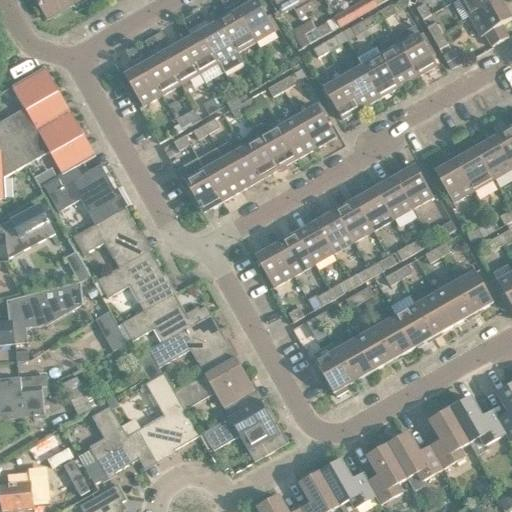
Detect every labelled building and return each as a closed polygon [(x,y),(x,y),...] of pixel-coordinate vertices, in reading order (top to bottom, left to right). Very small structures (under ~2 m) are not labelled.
[(35,0),(47,20),(73,6),(69,0),(35,0)] [(225,19),(219,22),(237,54),(255,43),(230,0),(217,0),(215,1),(225,19)] [(237,0),(230,0),(255,43),(278,30),(270,15),(267,17),(257,1),(243,9),(237,0)] [(272,0),(274,1),(270,3),(278,16),(292,8),(298,18),(306,14),(298,0),(272,0)] [(298,0),(306,14),(315,9),(309,0),(298,0)] [(458,0),(469,18),(501,0),(500,0),(458,0)] [(491,47),(508,38),(501,26),(511,20),(501,0),(469,18),(480,37),(484,35),(491,47)] [(358,17),(369,10),(364,2),(353,8),(358,17)] [(422,20),(431,15),(424,4),(416,9),(422,20)] [(385,20),(396,14),(391,5),(380,11),(385,20)] [(347,23),(358,17),(353,8),(342,14),(347,23)] [(196,27),(202,24),(195,13),(190,16),(196,27)] [(184,34),(196,27),(190,16),(178,23),(184,34)] [(366,31),(377,24),(372,16),(361,22),(366,31)] [(218,64),(223,73),(242,63),(237,54),(219,22),(200,33),(218,64)] [(355,37),(366,31),(361,22),(350,28),(355,37)] [(320,38),(331,32),(326,23),(315,29),(320,38)] [(433,39),(441,34),(435,23),(426,28),(433,39)] [(400,46),(399,46),(417,77),(437,66),(414,26),(395,37),(400,46)] [(309,44),(320,38),(315,29),(304,36),(309,44)] [(200,33),(181,44),(199,75),(204,84),(223,73),(218,64),(200,33)] [(159,48),(164,45),(158,34),(152,37),(159,48)] [(439,50),(448,45),(441,34),(433,39),(439,50)] [(147,55),(159,48),(152,37),(140,44),(147,55)] [(328,52),(339,46),(334,37),(323,43),(328,52)] [(317,58),(328,52),(323,43),(312,50),(317,58)] [(162,54),(180,86),(185,94),(194,90),(189,81),(199,75),(181,44),(162,54)] [(399,88),(417,77),(399,46),(381,57),(399,88)] [(381,57),(376,48),(357,59),(362,67),(380,99),(399,88),(381,57)] [(130,50),(121,55),(131,72),(124,76),(142,107),(162,96),(144,65),(140,67),(130,50)] [(451,70),(462,63),(455,50),(443,56),(451,70)] [(144,65),(162,96),(180,86),(162,54),(144,65)] [(343,78),(361,109),(363,113),(371,108),(369,105),(380,99),(362,67),(343,78)] [(61,116),(55,106),(64,101),(45,68),(12,87),(24,109),(2,122),(14,144),(70,112),(70,111),(61,116)] [(283,92),(294,85),(289,77),(278,83),(283,92)] [(361,109),(343,78),(320,91),(327,104),(331,102),(342,120),(361,109)] [(272,98),(283,92),(278,83),(267,89),(272,98)] [(246,113),(257,107),(252,98),(241,104),(246,113)] [(235,119),(246,113),(241,104),(230,111),(235,119)] [(321,105),(298,118),(316,149),(335,138),(324,117),(327,115),(321,105)] [(195,109),(176,120),(182,131),(201,120),(195,109)] [(62,175),(76,167),(95,156),(94,155),(93,156),(93,157),(86,161),(80,149),(88,145),(70,112),(14,144),(26,165),(49,152),(62,175)] [(279,129),(297,159),(316,149),(298,118),(279,129)] [(208,135),(219,129),(214,120),(203,126),(208,135)] [(2,122),(0,123),(0,199),(4,199),(3,178),(26,165),(14,144),(2,122)] [(297,159),(279,129),(278,126),(270,130),(269,128),(265,126),(261,125),(255,129),(278,170),(297,159)] [(197,141),(208,135),(203,126),(192,132),(197,141)] [(511,128),(495,138),(511,168),(511,128)] [(238,143),(242,150),(260,181),(278,170),(255,129),(252,130),(246,139),(238,143)] [(178,152),(190,145),(184,137),(173,143),(178,152)] [(511,169),(511,168),(495,138),(475,150),(493,181),(511,169)] [(223,160),(241,192),(260,181),(242,150),(238,143),(230,147),(228,144),(217,150),(223,160)] [(455,161),(473,192),(493,181),(475,150),(455,161)] [(223,160),(204,171),(222,202),(241,192),(223,160)] [(455,161),(435,173),(453,204),(473,192),(455,161)] [(80,201),(94,226),(116,214),(116,213),(110,203),(119,198),(100,165),(81,176),(76,167),(62,175),(48,183),(43,186),(58,213),(80,201)] [(415,167),(395,178),(412,209),(433,198),(415,167)] [(204,171),(185,182),(203,213),(222,202),(204,171)] [(48,183),(43,174),(35,179),(40,188),(43,186),(48,183)] [(412,209),(395,178),(375,189),(393,221),(412,209)] [(375,189),(355,201),(373,232),(393,221),(375,189)] [(355,201),(335,212),(353,243),(373,232),(355,201)] [(7,260),(55,235),(40,206),(6,223),(0,225),(0,260),(7,260)] [(124,208),(116,213),(116,214),(94,226),(72,238),(83,256),(104,244),(118,269),(119,269),(141,257),(140,256),(135,246),(143,241),(124,208)] [(508,224),(509,223),(511,221),(511,214),(510,211),(502,215),(508,224)] [(335,212),(316,223),(333,255),(353,243),(335,212)] [(333,255),(316,223),(296,235),(314,266),(333,255)] [(441,238),(453,232),(448,223),(436,230),(441,238)] [(475,243),(486,236),(481,227),(470,234),(475,243)] [(503,245),(511,240),(511,228),(498,236),(503,245)] [(296,235),(276,246),(294,277),(314,266),(296,235)] [(496,250),(503,245),(498,236),(490,241),(496,250)] [(412,255),(420,251),(415,242),(407,246),(412,255)] [(440,258),(448,254),(443,245),(435,249),(440,258)] [(294,277),(276,246),(255,258),(273,289),(294,277)] [(398,263),(412,255),(407,246),(393,254),(398,263)] [(426,266),(440,258),(435,249),(421,257),(426,266)] [(149,251),(140,256),(141,257),(119,269),(118,269),(97,281),(107,299),(129,287),(143,312),(165,300),(165,299),(159,289),(168,284),(149,251)] [(81,282),(89,277),(75,252),(64,259),(78,283),(81,282)] [(373,278),(380,273),(375,265),(368,269),(373,278)] [(400,280),(408,276),(403,268),(396,272),(400,280)] [(362,284),(364,283),(373,278),(368,269),(357,275),(362,284)] [(386,289),(400,280),(396,272),(381,280),(386,289)] [(475,272),(455,284),(473,315),(493,303),(475,272)] [(511,274),(497,283),(511,308),(511,274)] [(0,322),(0,346),(26,344),(25,328),(45,326),(82,304),(80,283),(7,301),(10,322),(0,322)] [(473,315),(455,284),(435,295),(453,326),(473,315)] [(333,300),(344,294),(339,285),(328,291),(333,300)] [(361,303),(372,297),(367,288),(356,294),(361,303)] [(322,307),(333,300),(328,291),(317,298),(322,307)] [(174,294),(165,299),(165,300),(143,312),(121,324),(132,342),(153,330),(161,343),(161,344),(192,327),(191,326),(174,294)] [(350,309),(361,303),(356,294),(345,300),(350,309)] [(453,326),(435,295),(415,306),(433,338),(453,326)] [(433,338),(415,306),(395,318),(413,349),(433,338)] [(200,322),(211,316),(206,307),(195,313),(199,322),(200,322)] [(293,323),(304,317),(299,308),(288,314),(293,323)] [(321,326),(332,319),(327,311),(316,317),(321,326)] [(109,313),(95,321),(109,344),(122,337),(109,313)] [(159,369),(190,351),(205,376),(227,364),(227,363),(221,353),(229,348),(211,316),(200,322),(199,322),(191,326),(192,327),(161,344),(161,343),(135,358),(147,380),(148,383),(162,375),(159,369)] [(310,332),(321,326),(316,317),(305,323),(310,332)] [(413,349),(395,318),(376,329),(393,360),(413,349)] [(393,360),(376,329),(356,340),(374,371),(393,360)] [(374,371),(356,340),(336,351),(354,383),(374,371)] [(354,383),(336,351),(315,363),(333,394),(354,383)] [(224,409),(229,419),(251,407),(251,406),(245,396),(254,391),(235,358),(227,363),(227,364),(205,376),(175,393),(185,411),(215,394),(224,409)] [(185,411),(175,393),(174,394),(163,374),(162,375),(148,383),(145,385),(148,389),(163,417),(138,431),(150,453),(161,447),(166,456),(199,437),(184,411),(185,411)] [(26,391),(38,390),(37,389),(46,388),(45,384),(51,383),(50,376),(0,380),(0,397),(14,397),(14,402),(27,400),(26,391)] [(81,387),(76,378),(61,385),(78,417),(100,406),(89,383),(81,387)] [(148,389),(145,385),(148,383),(147,380),(138,384),(143,392),(148,389)] [(507,389),(497,395),(508,415),(498,420),(498,421),(506,435),(505,435),(510,443),(511,441),(511,382),(505,386),(507,389)] [(0,420),(44,416),(43,398),(47,397),(46,388),(37,389),(38,390),(26,391),(27,400),(14,402),(14,397),(0,397),(0,420)] [(213,452),(240,437),(254,463),(276,451),(270,439),(279,434),(270,420),(274,418),(263,399),(251,406),(251,407),(229,419),(203,434),(213,452)] [(459,401),(449,407),(470,444),(477,456),(488,450),(486,446),(505,435),(506,435),(498,421),(498,420),(494,412),(482,418),(471,399),(461,404),(459,401)] [(85,469),(94,485),(150,453),(138,431),(127,438),(110,407),(91,418),(104,439),(89,448),(97,462),(85,469)] [(441,442),(430,448),(443,470),(464,458),(460,450),(470,444),(449,407),(438,413),(440,416),(430,422),(441,442)] [(443,470),(430,448),(420,454),(409,434),(388,446),(407,480),(414,492),(424,486),(422,482),(432,476),(443,470)] [(367,458),(379,477),(368,483),(368,484),(376,497),(375,498),(380,506),(402,494),(397,485),(407,480),(388,446),(367,458)] [(50,480),(78,464),(73,457),(46,472),(50,480)] [(341,461),(321,473),(340,507),(342,511),(355,511),(354,509),(375,498),(376,497),(368,484),(368,483),(364,475),(352,481),(341,461)] [(311,505),(301,511),(330,511),(340,507),(321,473),(300,485),(311,505)] [(32,496),(47,495),(46,482),(0,486),(0,495),(0,496),(0,495),(0,509),(2,509),(1,511),(9,511),(34,509),(32,496)] [(122,511),(119,505),(126,501),(117,485),(80,507),(82,511),(122,511)] [(511,495),(511,494),(498,501),(503,509),(511,504),(511,495)] [(301,511),(298,511),(287,511),(279,497),(258,509),(259,511),(301,511)]
